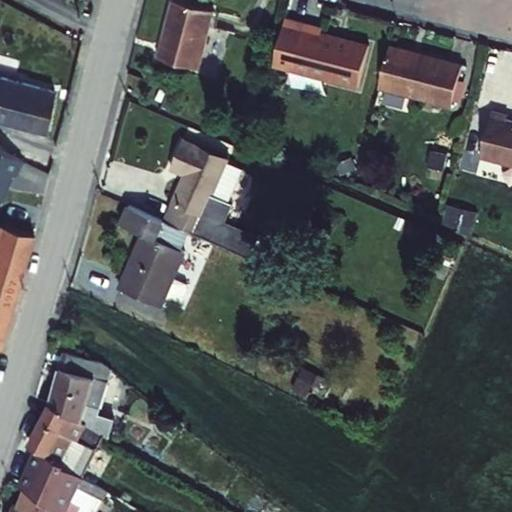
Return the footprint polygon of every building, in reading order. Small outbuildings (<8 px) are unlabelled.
[(194,0),(169,0),(155,52),(197,63),(213,5),(194,0)] [(300,17),(289,64),(356,79),(366,38),(319,27),(320,21),(300,17)] [(461,56),(387,38),(377,80),(450,98),(461,56)] [(0,76),(0,122),(44,133),(55,91),(0,76)] [(163,81),(154,76),(148,92),(146,95),(155,99),(156,96),(163,81)] [(511,106),(493,102),(482,148),(511,154),(511,112),(510,112),(511,106)] [(224,154),(179,134),(165,164),(179,171),(159,216),(182,226),(236,250),(245,230),(218,219),(227,199),(208,190),(224,154)] [(23,163),(0,150),(0,197),(11,177),(14,179),(23,163)] [(159,216),(122,200),(113,220),(136,230),(130,244),(133,245),(123,269),(119,268),(112,282),(156,300),(159,292),(175,299),(184,278),(168,271),(179,246),(174,244),(182,226),(159,216)] [(0,344),(2,346),(35,230),(0,220),(0,344)] [(108,355),(66,344),(50,395),(52,396),(104,425),(103,427),(105,428),(111,431),(116,413),(98,408),(113,359),(108,355)] [(104,425),(52,396),(30,436),(38,440),(64,453),(63,457),(83,467),(105,428),(103,427),(104,425)] [(38,440),(27,471),(56,481),(63,457),(64,453),(38,440)] [(83,467),(63,457),(56,481),(27,471),(25,479),(32,484),(79,511),(88,511),(101,491),(104,492),(109,483),(83,467)] [(79,511),(32,484),(23,500),(20,498),(12,511),(79,511)]
